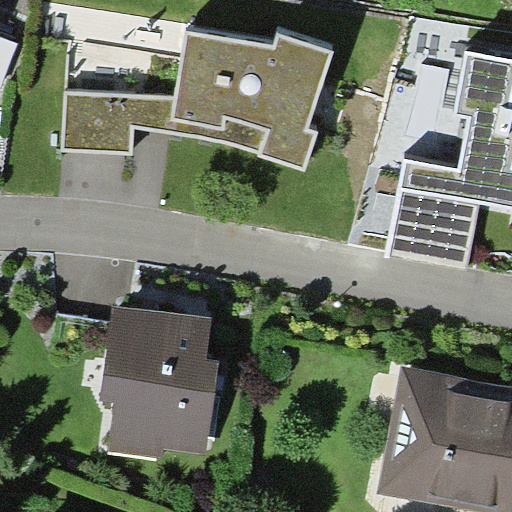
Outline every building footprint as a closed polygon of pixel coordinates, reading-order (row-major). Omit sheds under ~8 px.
[(167,100),(164,134),(303,172),(326,51),(263,35),(257,59),(174,37),(167,100)] [(511,45),(459,38),(446,113),(470,117),(460,166),(407,156),(386,252),(470,264),(478,203),(511,208),(511,45)] [(57,152),(133,156),(130,128),(164,134),(167,100),(60,95),(57,152)] [(223,306),(113,293),(101,391),(111,392),(105,444),(158,451),(159,440),(206,446),(223,306)] [(511,511),(511,395),(403,381),(377,504),(419,511),(511,511)]
